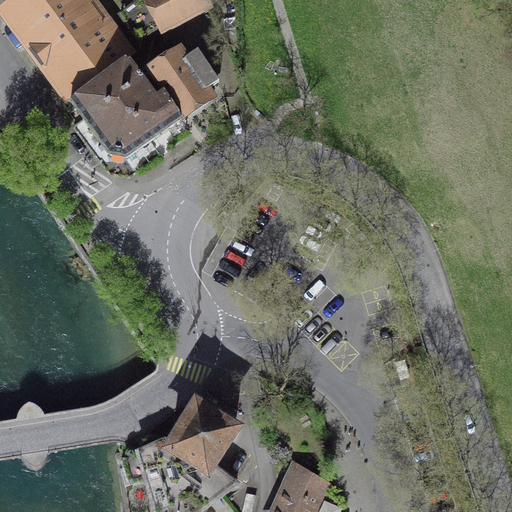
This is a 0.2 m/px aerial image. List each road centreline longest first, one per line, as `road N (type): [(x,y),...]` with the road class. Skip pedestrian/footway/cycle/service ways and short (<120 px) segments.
road 1 (residential): [(498,511),(419,270),(389,215),(364,190),(298,158),(247,157),(178,194),(157,235)]
road 2 (unknown): [(371,416),(345,259),(308,217),(289,225),(254,297),(249,338)]
road 3 (residential): [(157,235),(194,321),(185,373),(122,422),(0,441)]
road 4 (residential): [(0,55),(97,214),(116,228),(157,235)]
